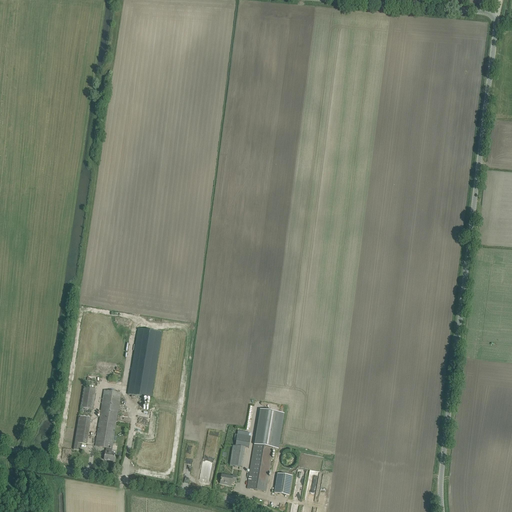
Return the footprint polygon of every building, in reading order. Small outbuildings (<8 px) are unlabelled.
[(128,395),(152,399),(162,333),(138,329),(128,395)] [(83,387),(80,407),(92,409),(96,389),(83,387)] [(95,446),(106,448),(110,449),(112,449),(121,394),(104,391),(95,446)] [(278,449),(283,413),(258,410),(253,448),(247,489),(266,492),(271,457),(272,457),(273,449),(278,449)] [(75,443),(81,444),(87,445),(91,420),(90,420),(90,418),(80,416),(80,417),(80,418),(79,418),(75,443)] [(211,479),(219,432),(208,430),(202,462),(199,477),(211,479)] [(251,437),(237,434),(236,446),(249,448),(251,437)] [(245,447),(232,446),(229,465),(242,467),(245,447)] [(109,453),(106,453),(105,453),(104,460),(114,462),(115,454),(109,453)] [(295,454),(286,454),(286,463),(294,463),(295,454)] [(274,494),(288,496),(291,477),(278,474),(274,494)] [(222,475),(221,478),(220,483),(228,485),(227,485),(231,486),(232,481),(236,482),(237,476),(233,475),(232,477),(222,475)]
